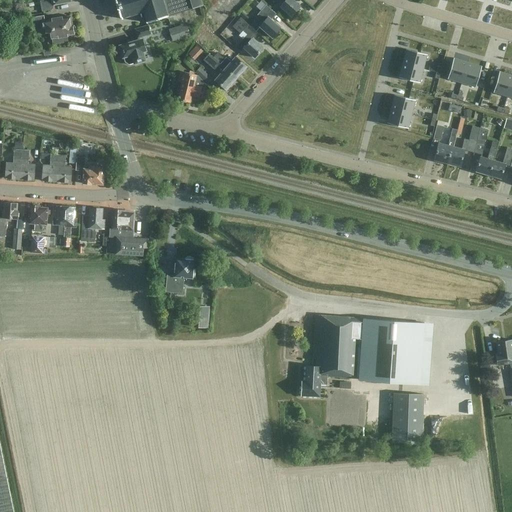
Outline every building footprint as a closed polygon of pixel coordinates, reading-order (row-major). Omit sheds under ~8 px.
[(44,0),(40,1),(42,12),(52,10),(54,4),(71,1),(70,0),(44,0)] [(115,0),(116,2),(119,13),(120,12),(122,19),(141,14),(142,17),(145,16),(147,22),(169,16),(168,16),(203,5),(201,0),(115,0)] [(282,0),(284,1),(280,6),(291,16),(300,6),(293,0),(282,0)] [(460,0),(500,10),(502,0),(460,0)] [(218,2),(210,11),(221,22),(229,13),(218,2)] [(276,14),(266,5),(257,14),(264,21),(259,26),(272,38),(280,28),(271,20),(276,14)] [(30,18),(31,22),(33,35),(50,32),(53,45),(68,42),(66,35),(74,34),(74,32),(76,32),(74,25),(72,25),(71,16),(45,21),(44,15),(30,18)] [(258,32),(241,18),(233,27),(241,33),(243,31),(247,35),(238,46),(243,50),(244,48),(254,58),(263,48),(252,39),(258,32)] [(168,29),(172,41),(190,36),(186,24),(168,29)] [(151,34),(149,25),(135,29),(139,41),(134,42),(134,41),(128,42),(129,44),(121,46),(125,62),(130,64),(137,62),(137,63),(145,61),(142,51),(147,49),(143,36),(151,34)] [(188,53),(194,59),(202,51),(196,45),(188,53)] [(406,50),(403,63),(423,69),(427,55),(427,54),(406,49),(406,50)] [(209,53),(203,60),(213,69),(213,68),(220,74),(215,80),(220,85),(219,86),(224,90),(224,89),(225,89),(226,90),(236,78),(221,64),(214,58),(209,53)] [(225,59),(221,64),(236,78),(241,73),(242,73),(242,74),(246,69),(245,68),(246,67),(236,57),(230,64),(229,63),(225,59)] [(453,58),(447,79),(448,79),(461,83),(467,62),(454,58),(453,58)] [(467,62),(461,83),(475,87),(482,66),(481,66),(467,62)] [(399,77),(420,83),(420,82),(423,69),(403,63),(399,77)] [(195,72),(208,84),(212,79),(200,67),(195,72)] [(202,87),(205,88),(206,84),(197,75),(180,71),(177,81),(182,83),(178,99),(189,102),(191,95),(199,97),(202,87)] [(499,71),(493,92),(494,93),(494,92),(507,96),(511,79),(511,75),(500,72),(500,71),(499,71)] [(394,95),(391,109),(411,114),(415,101),(415,100),(394,95)] [(387,122),(387,123),(408,128),(411,114),(391,109),(387,122)] [(433,138),(441,140),(444,127),(436,125),(433,138)] [(474,152),(477,139),(480,128),(473,126),(469,140),(464,138),(462,149),(453,147),(452,146),(447,163),(460,167),(464,150),(474,152)] [(480,128),(477,139),(484,141),(487,129),(480,128)] [(453,147),(456,137),(458,130),(452,129),(448,145),(438,143),(434,160),(447,163),(452,146),(453,147)] [(492,161),(494,156),(498,141),(492,140),(487,159),(479,157),(475,171),(488,175),(492,161)] [(511,156),(511,148),(507,147),(502,164),(492,161),(488,175),(500,179),(504,165),(510,167),(511,156)] [(5,178),(19,179),(21,150),(14,149),(13,163),(6,163),(5,178)] [(21,150),(19,179),(34,180),(35,165),(28,164),(29,150),(21,150)] [(42,181),(56,181),(58,152),(50,152),(49,165),(43,165),(42,181)] [(58,152),(56,181),(70,182),(72,167),(65,167),(66,153),(58,152)] [(104,167),(90,166),(90,169),(84,169),(85,157),(76,157),(75,171),(83,172),(82,183),(103,185),(104,167)] [(17,210),(17,203),(4,202),(3,210),(2,210),(2,218),(0,218),(0,240),(3,241),(3,237),(5,237),(6,221),(11,221),(11,219),(18,219),(19,210),(17,210)] [(38,206),(37,204),(33,204),(31,205),(30,205),(29,223),(35,224),(35,230),(33,230),(31,252),(43,253),(44,247),(44,236),(44,235),(42,235),(43,224),(46,224),(47,208),(39,207),(39,206),(38,206)] [(58,231),(58,235),(58,241),(63,241),(64,237),(64,235),(66,206),(56,205),(55,217),(53,217),(53,225),(59,225),(58,231)] [(66,206),(64,235),(64,237),(69,237),(70,226),(76,226),(76,218),(74,218),(75,207),(66,206)] [(89,216),(82,216),(80,241),(94,242),(95,228),(103,229),(104,220),(102,219),(102,209),(90,208),(89,216)] [(133,238),(134,212),(122,212),(122,210),(113,209),(112,229),(109,229),(109,237),(116,238),(115,254),(143,255),(143,248),(147,248),(148,239),(133,238)] [(12,249),(21,249),(22,229),(14,229),(12,249)] [(183,277),(192,278),(192,277),(194,278),(195,269),(193,268),(194,260),(193,260),(192,259),(191,258),(190,257),(189,257),(188,257),(187,257),(186,258),(185,259),(175,258),(174,276),(167,275),(166,291),(182,293),(183,277)] [(208,328),(210,306),(194,305),(192,327),(208,328)] [(358,379),(363,319),(363,318),(314,315),(312,366),(318,366),(318,374),(321,374),(321,375),(327,375),(327,376),(358,379)] [(363,319),(358,379),(359,379),(420,383),(424,323),(363,319)] [(511,340),(511,341),(510,339),(498,341),(497,343),(496,343),(498,354),(496,354),(498,365),(511,362),(511,340)] [(301,380),(300,396),(320,397),(320,384),(326,384),(327,376),(327,375),(321,375),(321,374),(318,374),(318,366),(312,366),(305,365),(305,380),(301,380)] [(393,393),(392,438),(422,439),(424,394),(393,393)] [(13,511),(0,446),(0,511),(13,511)]
